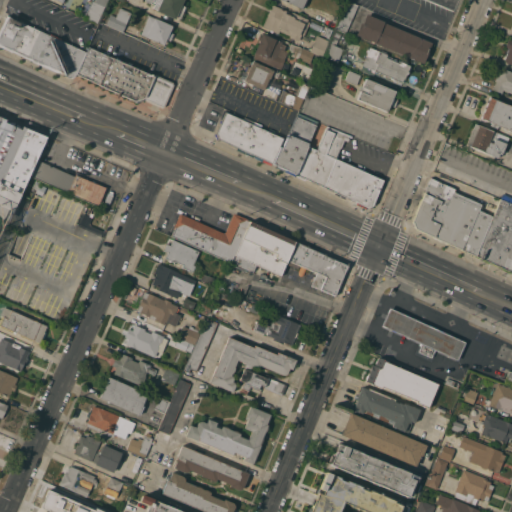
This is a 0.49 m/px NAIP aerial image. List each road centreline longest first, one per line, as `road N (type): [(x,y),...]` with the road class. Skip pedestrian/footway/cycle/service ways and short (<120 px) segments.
road 1 (residential): [(233,0),(3,511)]
road 2 (tertiary): [(480,0),(267,511)]
